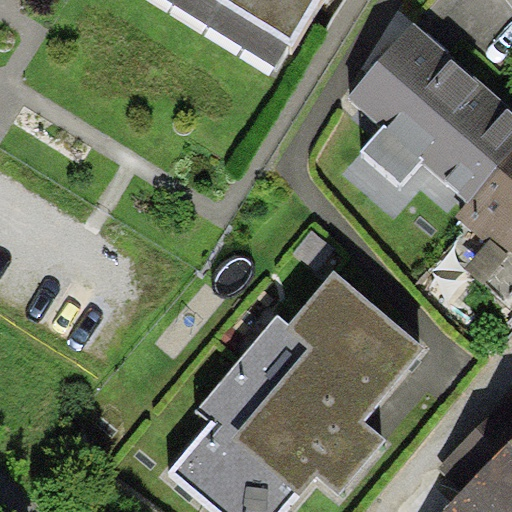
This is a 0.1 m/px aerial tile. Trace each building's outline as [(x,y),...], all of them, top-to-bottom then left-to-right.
[(199,0),(292,58),(328,0),(199,0)] [(511,156),(511,112),(415,28),(349,104),(468,208),(511,156)] [(511,156),(468,208),(458,220),(488,246),(493,241),(511,256),(511,156)] [(425,356),(334,278),(291,331),(276,320),(198,414),(213,427),(168,476),(206,511),(296,511),(317,488),(340,504),(386,449),(366,428),(425,356)] [(511,511),(511,449),(449,511),(511,511)]
